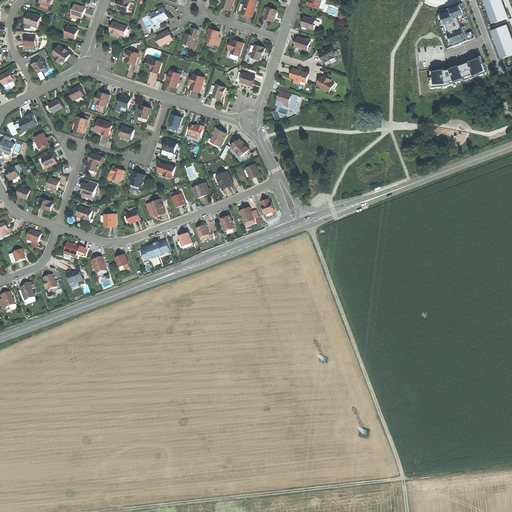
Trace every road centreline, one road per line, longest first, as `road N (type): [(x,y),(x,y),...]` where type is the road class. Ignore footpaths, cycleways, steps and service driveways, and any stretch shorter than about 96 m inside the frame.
road 1 (track): [(106,511),(511,466)]
road 2 (tertiary): [(0,338),(291,228)]
road 3 (track): [(407,511),(399,464),(308,221)]
road 4 (residential): [(278,179),(122,241),(58,227)]
road 5 (tertiary): [(354,205),(511,147)]
road 6 (residential): [(167,97),(146,158),(84,143)]
